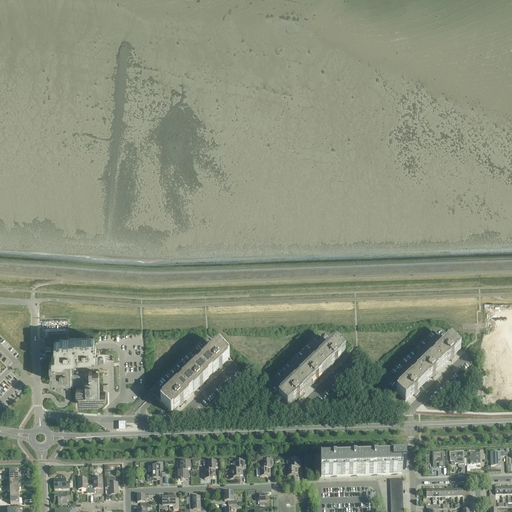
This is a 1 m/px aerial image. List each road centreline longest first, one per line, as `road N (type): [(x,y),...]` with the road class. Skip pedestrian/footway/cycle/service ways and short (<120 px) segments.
road 1 (secondary): [(49,439),(410,425)]
road 2 (residential): [(384,511),(376,483),(208,488)]
road 3 (residential): [(39,413),(181,418)]
